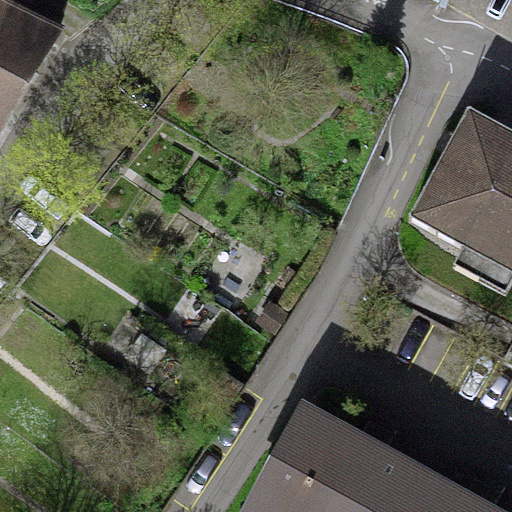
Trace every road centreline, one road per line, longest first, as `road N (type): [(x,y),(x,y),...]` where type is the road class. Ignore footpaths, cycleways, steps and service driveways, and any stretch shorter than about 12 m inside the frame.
road 1 (residential): [(445,48),(305,331),(200,511)]
road 2 (residential): [(0,196),(160,0)]
road 3 (residential): [(335,0),(445,48)]
